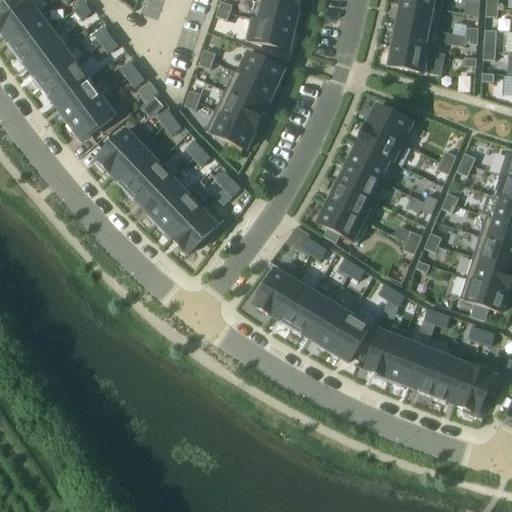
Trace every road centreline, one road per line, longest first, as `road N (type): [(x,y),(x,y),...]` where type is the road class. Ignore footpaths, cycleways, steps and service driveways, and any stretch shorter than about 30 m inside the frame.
road 1 (residential): [(359,0),(342,65),(291,180),(195,324)]
road 2 (residential): [(195,324),(350,415),(494,469)]
road 3 (residential): [(0,108),(42,170),(195,324)]
